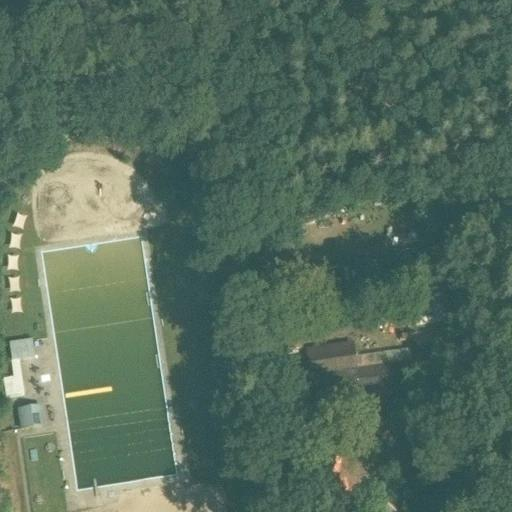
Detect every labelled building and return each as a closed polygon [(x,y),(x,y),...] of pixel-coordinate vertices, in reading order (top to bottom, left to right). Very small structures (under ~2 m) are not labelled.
[(286,352),(300,351),(297,330),(283,331),(286,352)] [(5,401),(23,398),(18,363),(34,360),(31,342),(8,345),(13,379),(2,380),(5,401)] [(357,370),(353,344),(304,350),(313,410),(357,403),(356,397),(414,389),(410,363),(357,370)] [(20,432),(43,429),(40,407),(17,410),(20,432)] [(370,439),(391,435),(389,420),(368,423),(370,439)] [(317,444),(299,448),(303,466),(322,462),(317,444)]
